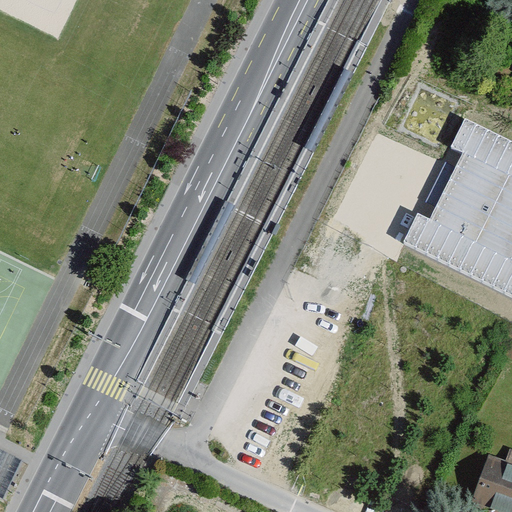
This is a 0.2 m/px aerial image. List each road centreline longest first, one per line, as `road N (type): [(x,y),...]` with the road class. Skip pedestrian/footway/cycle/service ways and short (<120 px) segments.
road 1 (secondary): [(299,0),(95,409)]
road 2 (residential): [(95,409),(308,511)]
